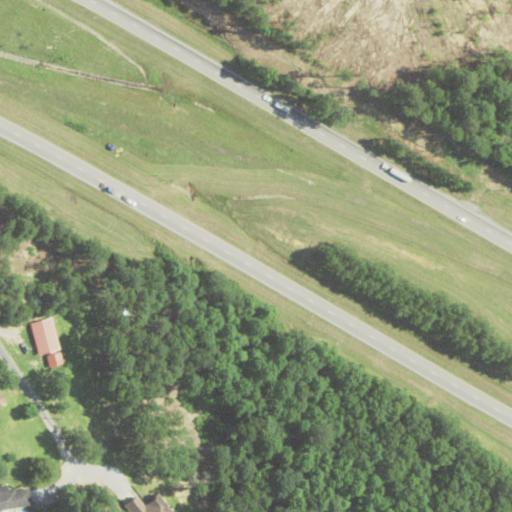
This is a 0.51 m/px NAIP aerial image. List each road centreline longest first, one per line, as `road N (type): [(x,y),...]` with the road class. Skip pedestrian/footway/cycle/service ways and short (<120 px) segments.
road 1 (trunk): [(0,125),(448,381)]
road 2 (trunk): [(511,246),(260,100)]
road 3 (trunk): [(260,100),(87,0)]
road 4 (residential): [(0,333),(106,476)]
